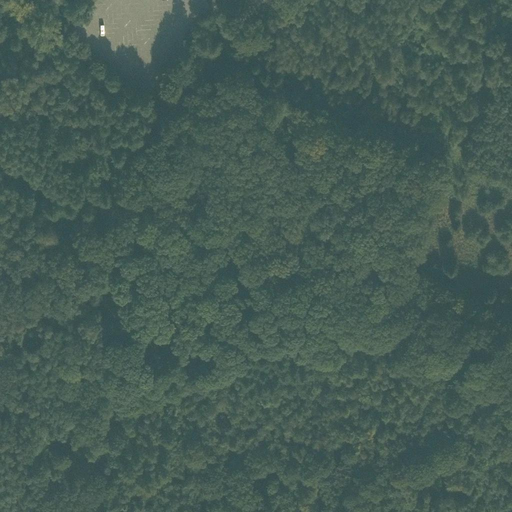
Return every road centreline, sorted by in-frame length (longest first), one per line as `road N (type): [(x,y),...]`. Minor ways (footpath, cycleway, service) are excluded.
road 1 (residential): [(261,0),(125,161),(114,187),(511,368)]
road 2 (track): [(98,511),(114,187)]
